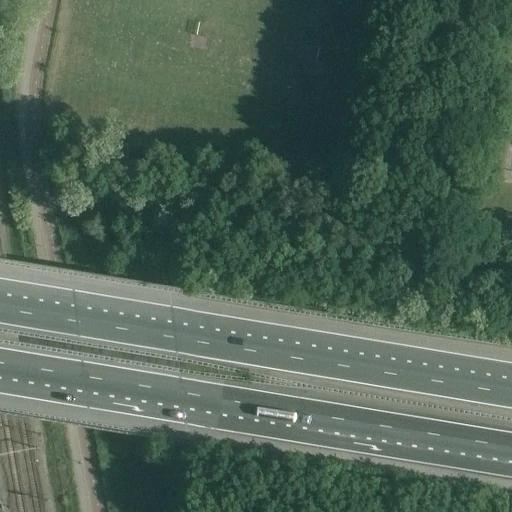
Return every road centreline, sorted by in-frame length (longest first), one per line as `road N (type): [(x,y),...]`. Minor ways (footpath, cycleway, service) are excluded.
road 1 (motorway): [(511,395),(0,310)]
road 2 (motorway): [(0,364),(511,447)]
